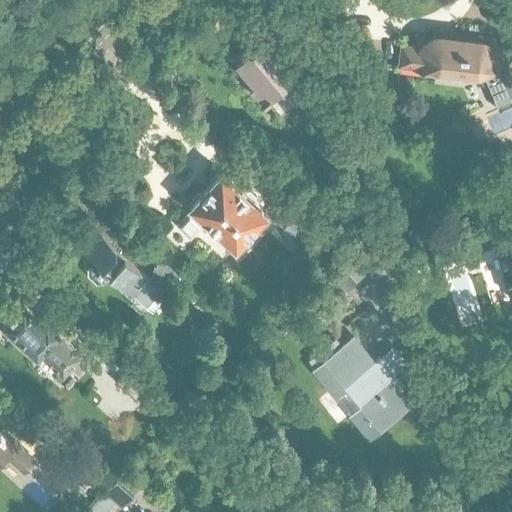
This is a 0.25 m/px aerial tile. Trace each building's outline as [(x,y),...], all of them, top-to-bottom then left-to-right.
[(345,33),(349,30),(338,18),(317,36),(328,48),(332,45),(340,54),(336,58),(347,71),(368,54),(356,40),(353,43),(345,33)] [(401,44),(399,65),(423,68),(479,75),(482,74),(498,109),(511,102),(511,95),(511,96),(511,95),(511,82),(504,65),(507,64),(499,46),(497,43),(494,40),(491,37),(488,35),(485,33),(452,30),(442,29),(438,29),(433,30),(428,31),(424,34),(420,37),(418,41),(416,45),(401,44)] [(262,39),(235,62),(254,83),(250,87),(263,102),(265,100),(293,79),(295,76),(262,39)] [(181,220),(178,222),(192,235),(205,221),(202,218),(204,216),(235,245),(266,211),(221,170),(190,204),(196,209),(194,211),(191,209),(180,220),(181,220)] [(331,240),(318,229),(299,212),(282,229),(302,247),(303,247),(315,258),(331,240)] [(94,219),(75,240),(96,259),(87,268),(88,274),(97,282),(103,282),(111,273),(146,305),(155,296),(157,297),(160,294),(158,292),(162,288),(173,276),(181,283),(186,277),(160,253),(159,256),(154,280),(115,245),(115,238),(94,219)] [(348,286),(378,262),(361,242),(331,266),(348,286)] [(511,243),(498,247),(511,294),(511,243)] [(341,306),(346,305),(348,299),(346,294),(341,292),(336,292),(334,296),(334,300),(336,305),(341,306)] [(0,322),(3,325),(0,328),(11,339),(14,336),(35,355),(39,351),(61,372),(68,364),(76,371),(87,360),(57,332),(58,330),(44,318),(43,319),(21,299),(14,307),(12,306),(7,312),(8,314),(0,322)] [(374,361),(373,360),(353,335),(342,345),(336,337),(309,358),(316,366),(313,368),(336,396),(346,388),(360,404),(349,412),(369,437),(409,405),(388,378),(394,373),(380,356),(374,361)] [(125,368),(114,380),(135,399),(138,396),(149,406),(157,398),(146,387),(125,368)] [(0,461),(4,457),(23,473),(35,459),(0,428),(0,461)] [(84,477),(54,451),(47,460),(75,486),(84,477)] [(143,483),(125,467),(84,511),(105,511),(115,501),(121,507),(143,483)] [(368,511),(351,492),(350,493),(337,479),(325,489),(320,484),(302,500),(311,511),(368,511)]
